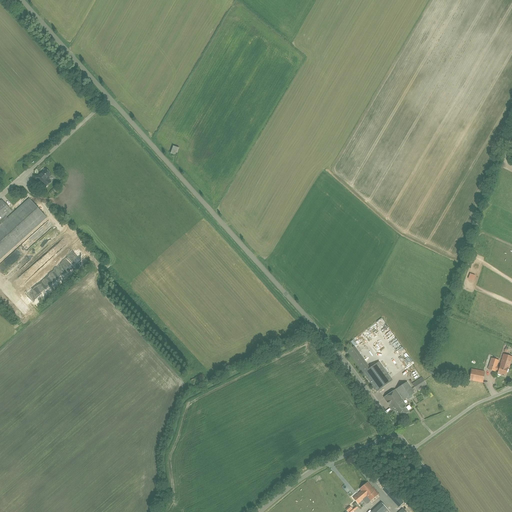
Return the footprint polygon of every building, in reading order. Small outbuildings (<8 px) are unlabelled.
[(173,146),(171,153),(174,155),(175,152),(178,153),(179,148),(173,146)] [(49,177),(51,175),(46,169),(42,173),(42,174),(40,176),(33,176),(33,180),(39,181),(41,182),(41,183),(45,188),(51,182),(49,180),(49,177)] [(0,201),(0,259),(46,218),(29,199),(0,225),(0,224),(0,222),(12,212),(1,200),(0,201)] [(51,221),(0,264),(0,268),(6,275),(14,268),(13,267),(10,270),(8,267),(29,249),(29,250),(56,227),(51,221)] [(56,248),(62,254),(69,248),(65,244),(69,241),(66,238),(56,248)] [(8,274),(12,278),(27,265),(33,259),(29,255),(8,274)] [(500,364),(509,367),(511,358),(511,357),(503,354),(500,364)] [(500,365),(500,366),(499,367),(497,367),(498,361),(491,358),(488,369),(495,372),(495,370),(498,371),(497,374),(501,375),(501,374),(505,375),(507,368),(508,368),(509,368),(509,367),(500,364),(500,365)] [(370,369),(364,373),(377,391),(391,380),(378,362),(370,369)] [(479,372),(474,371),(471,370),(469,380),(482,382),(484,373),(479,372)] [(193,385),(205,379),(202,374),(190,379),(193,385)] [(417,391),(426,384),(421,377),(412,384),(417,391)] [(404,400),(414,393),(407,382),(384,398),(393,411),(395,410),(400,418),(408,412),(403,404),(405,403),(403,401),(404,401),(404,400)] [(365,495),(373,488),(368,482),(359,489),(361,491),(355,497),(359,502),(363,499),(366,497),(365,495)] [(378,494),(373,488),(365,495),(366,497),(367,497),(363,500),(366,504),(378,494)] [(387,495),(398,506),(403,502),(391,490),(387,495)] [(398,511),(390,511),(381,502),(370,511),(405,511),(402,508),(398,511)]
